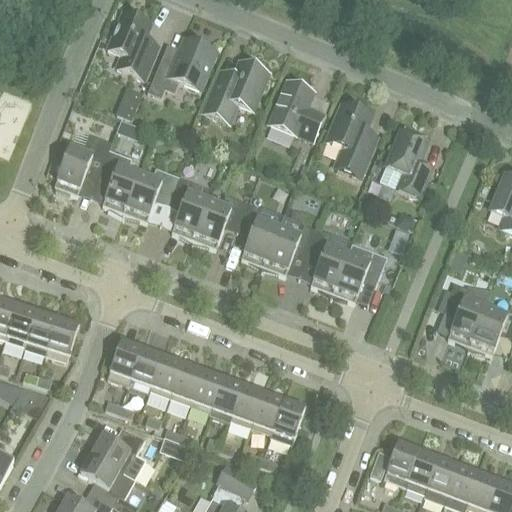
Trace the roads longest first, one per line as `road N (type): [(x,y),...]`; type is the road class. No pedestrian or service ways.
road 1 (residential): [(511,134),(190,0)]
road 2 (residential): [(381,369),(126,274)]
road 3 (residential): [(119,297),(372,389)]
road 4 (residential): [(5,224),(101,0)]
road 5 (residential): [(21,511),(73,417),(119,297)]
road 6 (residential): [(372,389),(511,443)]
road 7 (residential): [(511,419),(381,369)]
road 8 (residential): [(324,511),(372,389)]
road 9 (residential): [(126,274),(5,224)]
road 10 (residential): [(0,249),(119,297)]
